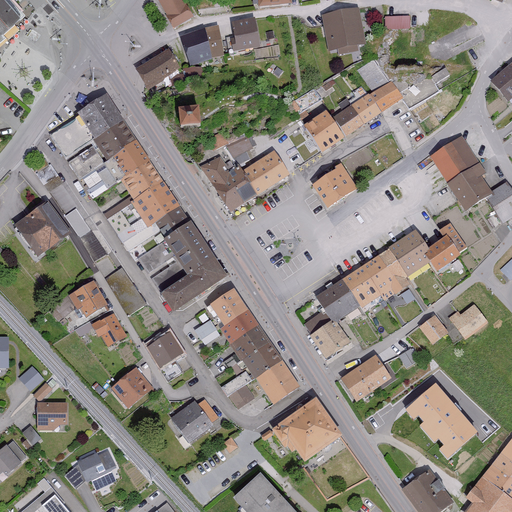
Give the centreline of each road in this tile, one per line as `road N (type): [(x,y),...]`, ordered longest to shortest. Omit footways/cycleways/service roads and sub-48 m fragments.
road 1 (residential): [(511,28),(459,5),(350,3),(153,36)]
road 2 (residential): [(8,150),(171,392),(209,383)]
road 3 (residential): [(29,126),(209,383)]
road 4 (secondary): [(94,39),(267,300)]
road 5 (residential): [(413,162),(389,123),(292,188),(314,232)]
road 6 (residential): [(486,269),(325,385)]
road 7 (residential): [(209,383),(254,435),(325,385)]
road 8 (secondary): [(325,385),(409,511)]
road 9 (residential): [(413,162),(314,232)]
